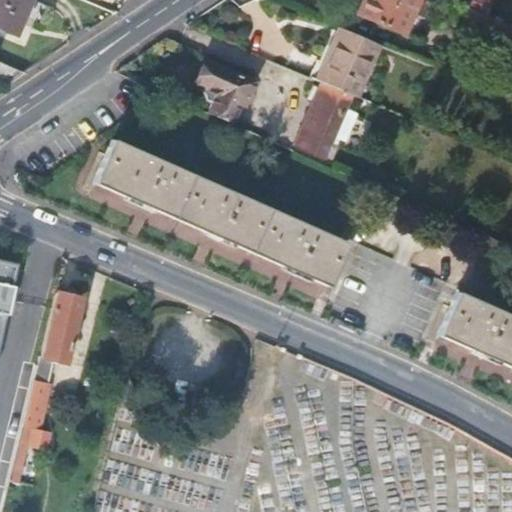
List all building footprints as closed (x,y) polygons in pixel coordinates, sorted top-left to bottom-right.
[(0,0),(0,22),(17,30),(30,0),(0,0)] [(400,30),(406,14),(412,1),(412,0),(364,0),(359,14),(400,30)] [(491,0),(465,0),(463,5),(468,8),(485,14),(491,0)] [(421,4),(412,1),(406,14),(416,17),(421,4)] [(463,21),(496,35),(501,21),(485,14),(468,8),(463,21)] [(511,41),(511,25),(501,21),(496,35),(511,41)] [(333,51),(320,82),(350,95),(357,98),(379,43),(337,26),(328,49),(333,51)] [(211,101),(206,113),(231,124),(241,100),(245,101),(253,80),(204,60),(195,81),(205,85),(203,91),(206,99),(211,101)] [(0,84),(6,87),(24,75),(0,63),(0,84)] [(323,157),(350,95),(320,82),(294,145),(323,157)] [(347,138),(357,111),(348,108),(338,135),(347,138)] [(328,285),(346,242),(114,138),(96,182),(328,285)] [(0,262),(0,329),(14,265),(0,262)] [(440,331),(511,363),(511,313),(459,289),(440,331)] [(78,302),(52,296),(38,358),(64,363),(78,302)] [(28,400),(21,427),(38,429),(44,403),(49,385),(32,381),(28,400)]
